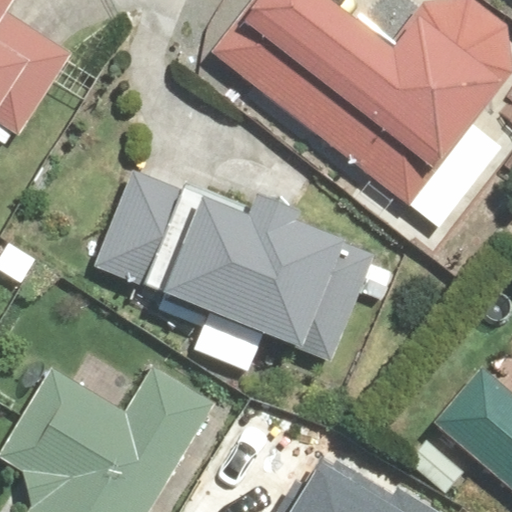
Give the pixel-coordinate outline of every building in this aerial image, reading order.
[(19,0),(0,0),(0,120),(25,135),(77,49),(13,10),(19,0)] [(358,0),(256,0),(220,43),(415,203),(511,86),(511,25),(511,23),(483,0),(438,0),(428,2),(401,35),(358,0)] [(143,156),(101,264),(337,354),(381,239),(311,212),(315,201),(269,183),(262,201),(143,156)] [(153,511),(221,399),(160,363),(135,405),(63,362),(10,452),(33,466),(41,502),(35,511),(153,511)] [(511,377),(495,362),(443,416),(511,480),(511,377)] [(316,446),(277,511),(442,511),(445,506),(396,478),(390,488),(316,446)]
